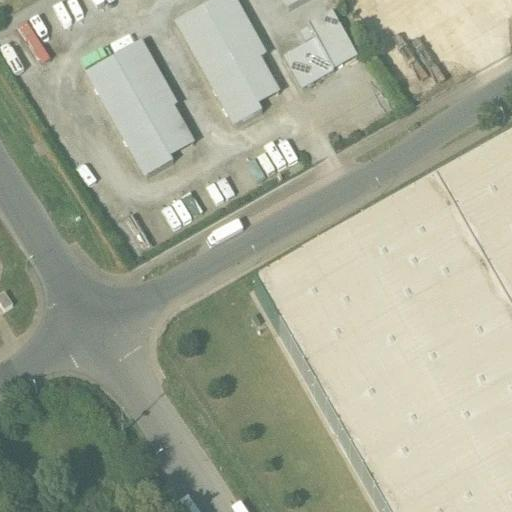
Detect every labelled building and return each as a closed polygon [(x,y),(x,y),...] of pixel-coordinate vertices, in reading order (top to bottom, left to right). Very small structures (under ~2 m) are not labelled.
[(230,0),(222,0),(176,26),(235,131),(262,116),(258,108),(279,97),(260,63),(265,60),(230,0)] [(313,0),(280,0),(289,14),(313,0)] [(332,17),(308,30),(315,44),(333,76),(357,62),(332,17)] [(315,44),(285,61),(303,93),(333,76),(315,44)] [(139,46),(87,76),(146,181),(173,166),(170,160),(194,147),(174,111),(175,110),(139,46)] [(511,511),(511,150),(255,296),(377,511),(511,511)]
